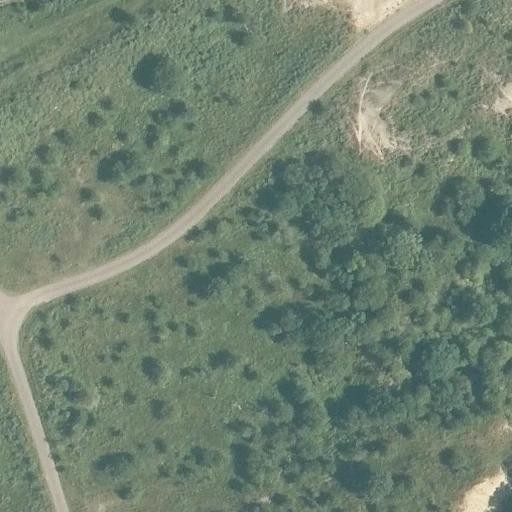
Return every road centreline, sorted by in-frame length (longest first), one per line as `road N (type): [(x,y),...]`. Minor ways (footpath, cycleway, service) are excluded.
road 1 (track): [(430,0),(337,70),(153,247),(0,310)]
road 2 (track): [(60,511),(0,326)]
